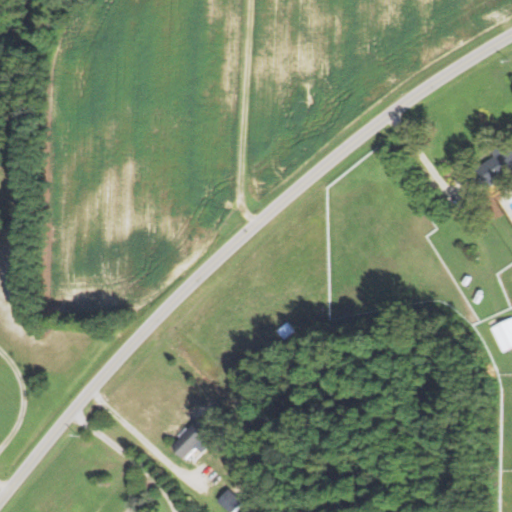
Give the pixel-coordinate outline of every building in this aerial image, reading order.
[(511,139),(511,140),(511,175),(508,178),(506,175),(484,190),(481,185),(470,192),(461,178),(495,156),(492,152),(511,139)] [(511,317),(511,347),(503,352),(491,327),(511,317)] [(287,322),(294,331),(283,339),(276,330),(287,322)] [(199,419),(213,432),(205,440),(209,444),(201,452),(196,447),(185,458),(172,446),(199,419)] [(235,511),(244,501),(228,488),(218,502),(231,511),(235,511)]
